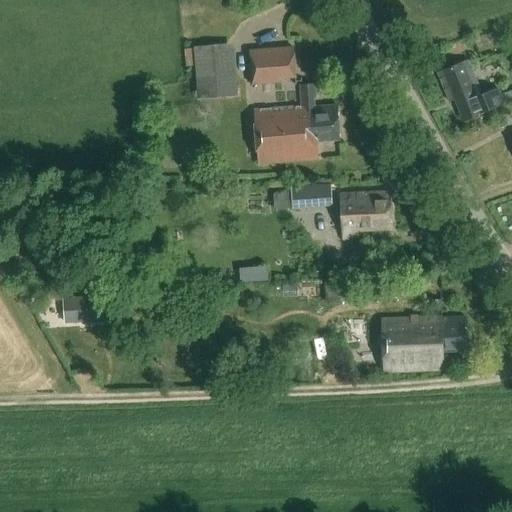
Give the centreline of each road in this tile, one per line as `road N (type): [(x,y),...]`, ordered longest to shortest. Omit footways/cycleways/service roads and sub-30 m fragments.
road 1 (track): [(511,380),(0,404)]
road 2 (unclassified): [(511,274),(347,0)]
